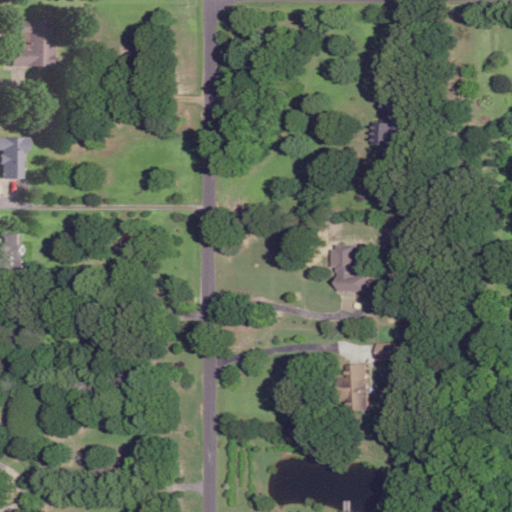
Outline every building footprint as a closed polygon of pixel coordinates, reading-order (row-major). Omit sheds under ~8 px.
[(9,64),(49,64),(50,19),(10,18),(9,64)] [(0,134),(0,176),(23,176),(23,135),(0,134)] [(20,231),(0,231),(0,274),(24,274),(24,242),(20,242),(20,231)] [(334,243),(334,265),(339,265),(339,289),(370,290),(370,267),(364,267),(364,244),(334,243)] [(401,340),(378,341),(379,357),(402,357),(401,340)] [(350,363),(348,406),(367,407),(369,364),(350,363)]
